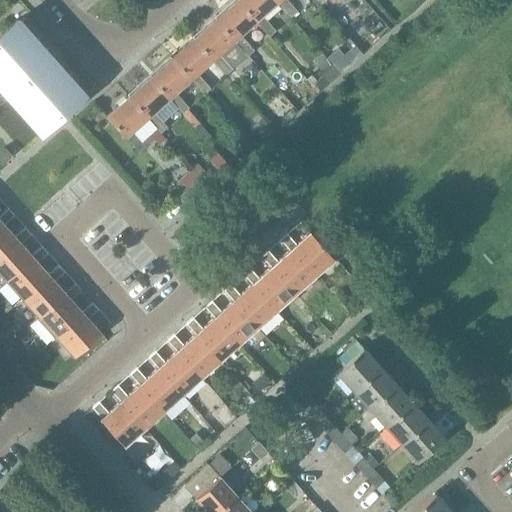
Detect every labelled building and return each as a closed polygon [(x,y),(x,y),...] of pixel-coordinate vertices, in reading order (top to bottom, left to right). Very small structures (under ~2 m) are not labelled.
[(233,40),(233,41),(247,56),(253,51),(239,35),(255,21),(236,0),(215,19),(233,40)] [(255,21),(269,37),(275,31),(261,16),(277,2),(275,0),(236,0),(255,21)] [(275,0),(277,2),(290,18),(297,12),(286,0),(275,0)] [(212,60),(225,75),(232,70),(218,54),(233,41),(233,40),(215,19),(193,39),(212,60)] [(0,68),(35,109),(27,116),(41,131),(83,94),(17,20),(0,35),(0,68)] [(190,79),(204,95),(210,89),(196,74),(212,60),(193,39),(171,58),(190,79)] [(168,98),(182,114),(188,108),(174,93),(190,79),(171,58),(150,77),(168,98)] [(147,118),(146,118),(160,133),(167,128),(153,112),(168,98),(150,77),(128,97),(147,118)] [(147,118),(128,97),(106,116),(125,137),(139,153),(145,147),(131,131),(146,118),(147,118)] [(254,128),(265,140),(274,132),(264,120),(254,128)] [(11,155),(5,148),(0,151),(0,162),(2,164),(11,155)] [(209,191),(199,179),(177,199),(187,211),(209,191)] [(0,250),(15,237),(14,237),(3,225),(14,215),(8,209),(0,216),(0,250)] [(511,220),(478,250),(511,290),(511,220)] [(15,237),(0,250),(0,275),(4,280),(31,256),(20,244),(30,234),(25,228),(14,237),(15,237)] [(314,277),(333,260),(308,232),(307,233),(308,234),(296,245),(287,234),(280,240),(290,250),(314,277)] [(31,256),(4,280),(21,299),(48,275),(37,262),(47,253),(42,247),(31,256)] [(271,267),(295,294),(314,277),(290,250),(277,262),(268,251),(262,257),(271,267)] [(48,275),(21,299),(38,318),(65,294),(54,281),(64,272),(58,266),(48,275)] [(252,284),(276,311),(295,294),(271,267),(258,278),(249,268),(243,274),(252,284)] [(82,313),(82,312),(70,300),(81,291),(75,284),(65,294),(38,318),(55,337),(82,313)] [(252,284),(240,295),(230,285),(224,290),(233,301),(257,328),(276,311),(252,284)] [(215,317),(239,344),(257,328),(233,301),(221,312),(211,301),(205,307),(214,318),(215,317)] [(55,337),(72,356),(100,331),(99,330),(98,331),(87,319),(98,309),(92,303),(82,312),(82,313),(55,337)] [(215,317),(214,318),(202,329),(193,318),(186,324),(196,334),(220,361),(239,344),(215,317)] [(196,334),(183,345),(174,335),(167,341),(177,351),(201,378),(220,361),(196,334)] [(353,391),(380,367),(363,348),(336,372),(353,391)] [(177,351),(164,362),(155,352),(149,357),(158,368),(182,394),(201,378),(177,351)] [(269,376),(278,387),(289,378),(280,367),(269,376)] [(369,408),(395,384),(380,367),(353,391),(369,408)] [(136,369),(130,374),(139,385),(139,384),(163,411),(182,394),(158,368),(146,379),(136,369)] [(121,401),(145,428),(163,411),(139,384),(139,385),(127,396),(117,385),(111,391),(120,401),(121,401)] [(385,426),(411,402),(395,384),(369,408),(385,426)] [(308,398),(301,405),(311,417),(319,410),(308,398)] [(121,401),(120,401),(108,413),(99,402),(92,408),(101,417),(100,418),(125,445),(145,428),(121,401)] [(401,444),(427,420),(411,402),(385,426),(401,444)] [(322,429),(333,441),(341,434),(349,426),(339,415),(331,423),(330,422),(322,429)] [(427,420),(401,444),(417,462),(444,438),(427,420)] [(341,434),(333,441),(344,452),(351,446),(341,434)] [(268,453),(258,442),(251,449),(260,460),(268,453)] [(195,499),(206,511),(218,511),(237,496),(219,477),(231,466),(220,454),(184,487),(194,499),(195,499)] [(362,457),(354,464),(365,476),(372,469),(362,457)] [(372,469),(365,476),(376,488),(392,473),(381,461),(372,469)] [(275,477),(285,487),(292,480),(283,470),(275,477)] [(292,480),(285,487),(294,497),(302,491),(292,480)] [(451,511),(435,494),(414,511),(451,511)] [(251,511),(237,496),(218,511),(251,511)]
